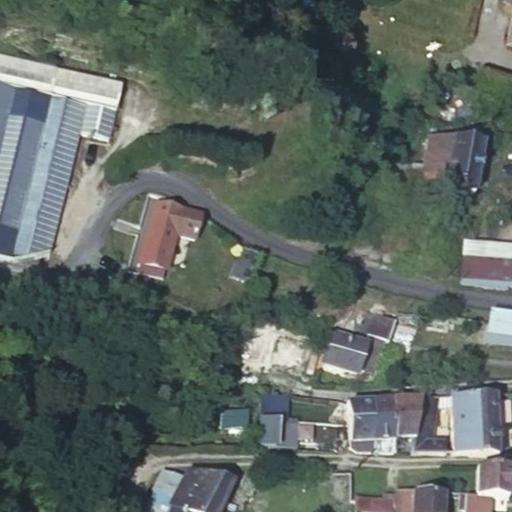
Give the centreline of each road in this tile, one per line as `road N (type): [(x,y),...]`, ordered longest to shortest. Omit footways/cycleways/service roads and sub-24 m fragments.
road 1 (unclassified): [(511,305),(324,265),(182,187),(143,176),(111,195),(66,292),(0,287)]
road 2 (residential): [(511,461),(147,463)]
